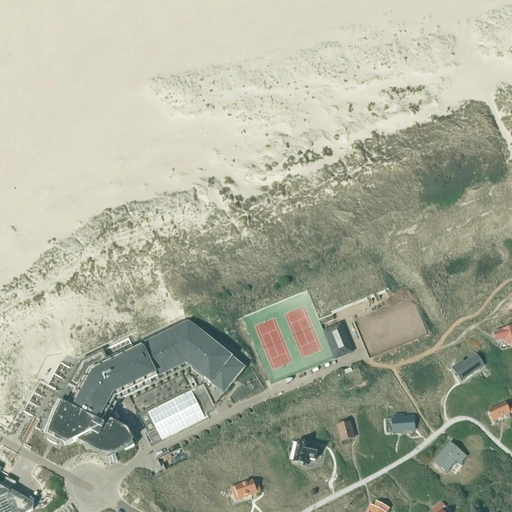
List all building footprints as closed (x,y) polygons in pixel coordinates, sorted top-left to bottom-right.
[(373,264),(306,291),(317,318),(331,313),(384,291),(373,264)] [(60,403),(43,433),(49,436),(50,436),(48,440),(52,442),(56,444),(58,441),(65,445),(64,446),(66,447),(74,443),(79,440),(108,456),(109,459),(115,457),(114,453),(124,449),(125,451),(134,447),(133,445),(127,432),(112,424),(111,424),(109,420),(108,419),(118,401),(188,366),(223,395),(232,384),(236,379),(244,369),(194,328),(188,323),(187,324),(108,363),(102,352),(81,362),(68,385),(59,402),(60,403)] [(336,359),(351,353),(340,326),(325,332),(336,359)] [(511,344),(511,327),(501,331),(494,334),(496,341),(505,339),(507,346),(511,344)] [(462,361),(452,369),(462,382),(472,375),(483,367),(476,356),(464,364),(462,361)] [(359,369),(339,377),(345,392),(365,384),(359,369)] [(162,440),(204,419),(191,391),(148,413),(162,440)] [(505,404),(489,411),(493,421),(509,414),(511,412),(511,407),(507,410),(505,404)] [(394,420),(392,420),(393,428),(393,433),(414,431),(413,418),(403,419),(403,416),(394,417),(394,420)] [(341,442),(354,439),(350,424),(338,427),(341,442)] [(305,445),(306,441),(300,439),(299,443),(298,443),(293,462),(307,465),(309,459),(316,460),(318,448),(312,447),(312,446),(305,445)] [(450,444),(434,463),(446,473),(455,462),(460,465),(466,458),(462,454),(450,444)] [(254,488),(252,482),(230,489),(235,501),(260,492),(258,486),(254,488)] [(0,511),(31,511),(32,511),(33,504),(19,497),(15,494),(7,489),(0,485),(0,511)] [(386,511),(388,509),(377,503),(374,508),(370,506),(367,511),(386,511)]
